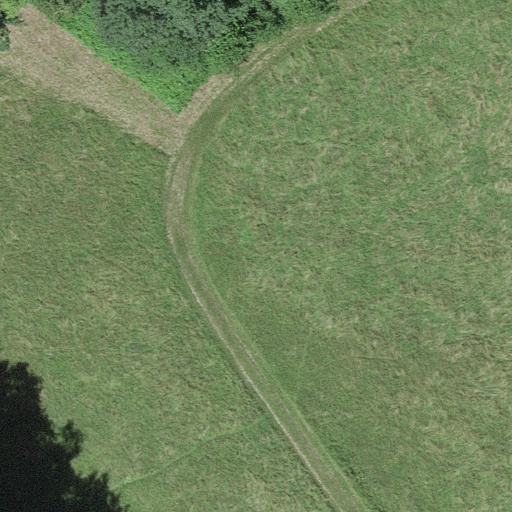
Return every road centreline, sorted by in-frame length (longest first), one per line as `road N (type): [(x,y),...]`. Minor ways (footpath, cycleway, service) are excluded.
road 1 (track): [(190,144),(175,199),(191,270),(343,511)]
road 2 (track): [(352,0),(264,59),(190,144)]
road 3 (track): [(190,144),(0,36)]
